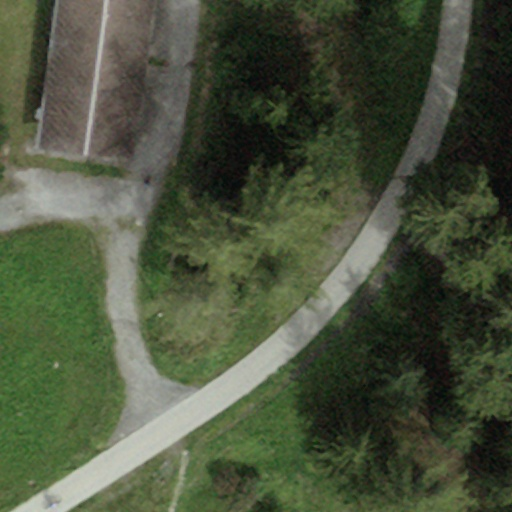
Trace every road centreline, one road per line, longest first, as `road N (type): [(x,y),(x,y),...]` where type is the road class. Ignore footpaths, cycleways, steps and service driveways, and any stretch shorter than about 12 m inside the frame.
road 1 (track): [(458,0),(442,105),(357,270),(287,346),(45,511)]
road 2 (track): [(180,0),(173,88),(133,196),(124,269),(159,436)]
road 3 (track): [(0,217),(133,196)]
